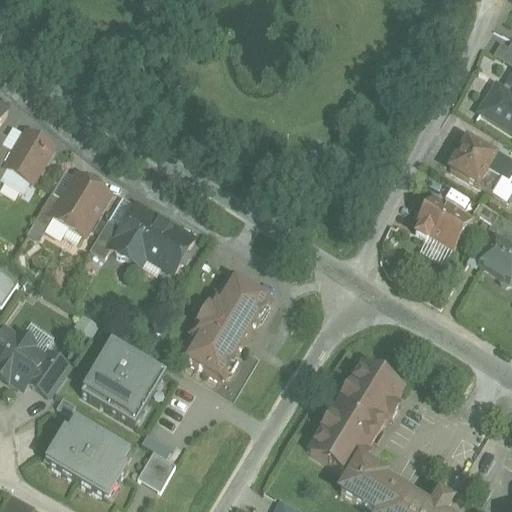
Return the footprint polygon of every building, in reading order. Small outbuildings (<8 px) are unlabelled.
[(511,47),(508,53),(501,48),(494,59),(511,70),(511,47)] [(511,85),(510,89),(511,89),(511,94),(509,99),(497,92),(481,117),(511,136),(511,85)] [(0,110),(0,129),(8,116),(0,110)] [(54,152),(28,137),(16,157),(6,174),(7,174),(8,172),(32,186),(31,188),(32,189),(54,152)] [(497,162),(468,144),(450,174),(491,199),(501,183),(489,175),(497,162)] [(16,157),(2,149),(0,152),(0,185),(7,174),(6,174),(16,157)] [(88,184),(79,179),(78,180),(64,204),(53,223),(84,241),(110,198),(99,191),(98,187),(92,183),(88,184)] [(53,197),(36,224),(48,231),(53,223),(64,204),(53,197)] [(473,226),(435,202),(416,233),(419,235),(417,239),(427,245),(430,241),(454,256),(473,226)] [(493,228),(499,219),(481,207),(475,216),(493,228)] [(195,244),(136,209),(123,233),(110,253),(111,254),(115,256),(118,260),(121,262),(126,262),(129,264),(136,253),(145,259),(145,260),(175,278),(195,244)] [(511,235),(511,227),(499,219),(493,228),(510,239),(511,235)] [(109,224),(90,255),(105,264),(111,254),(110,253),(123,233),(109,224)] [(511,250),(498,242),(494,249),(489,246),(484,254),(489,257),(480,272),(501,284),(502,288),(506,291),(511,289),(511,250)] [(0,275),(0,312),(1,313),(17,290),(0,275)] [(215,300),(193,338),(196,340),(184,361),(223,385),(271,305),(231,281),(219,302),(215,300)] [(95,328),(84,320),(76,331),(87,339),(95,328)] [(6,336),(0,344),(0,381),(9,388),(11,385),(24,395),(29,389),(46,364),(45,363),(32,355),(35,350),(23,341),(19,346),(6,336)] [(134,433),(166,380),(113,348),(81,401),(134,433)] [(70,373),(48,358),(45,363),(46,364),(29,389),(49,403),(70,373)] [(363,372),(310,458),(351,482),(360,468),(363,470),(369,461),(364,458),(388,420),(393,423),(399,413),(394,410),(403,396),(363,372)] [(64,436),(44,468),(109,507),(128,474),(123,472),(131,460),(75,428),(69,439),(64,436)] [(151,461),(137,486),(158,498),(173,473),(151,461)] [(363,470),(360,468),(351,482),(341,498),(364,511),(449,511),(451,510),(440,503),(434,511),(423,511),(383,487),(385,483),(363,470)]
